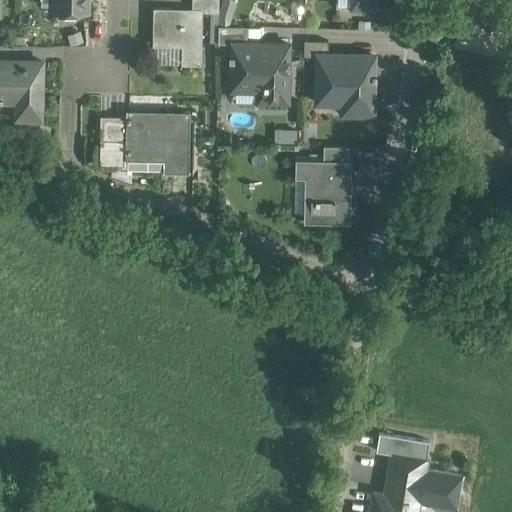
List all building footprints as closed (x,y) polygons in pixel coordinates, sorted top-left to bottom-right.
[(86,0),(54,0),(55,4),(54,10),(86,10),(86,0)] [(218,0),(192,0),(192,9),(201,10),(201,11),(218,11),(218,0)] [(192,9),(153,9),(152,44),(182,45),(182,63),(200,63),(201,11),(201,10),(192,9)] [(244,25),(218,25),(217,43),(231,44),(231,41),(243,42),(244,25)] [(328,39),(304,39),(303,55),(317,55),(317,53),(327,53),(328,39)] [(231,65),(287,65),(288,42),(243,42),(231,41),(231,44),(231,65)] [(327,53),(317,53),(317,55),(316,102),(318,102),(318,93),(349,94),(349,110),(373,110),(374,54),(327,53)] [(0,58),(0,104),(2,104),(2,99),(18,100),(17,116),(40,116),(42,60),(0,58)] [(287,65),(231,65),(230,89),(232,89),(232,83),(263,83),(263,99),(287,99),(287,65)] [(187,112),(128,111),(128,115),(127,139),(127,166),(165,167),(186,168),(187,112)] [(128,115),(100,114),(100,138),(127,139),(128,115)] [(348,144),(323,143),(323,157),(348,157),(348,144)] [(323,157),(295,156),(295,175),(310,175),(309,217),(350,218),(351,158),(348,157),(323,157)] [(398,464),(393,495),(374,491),(370,511),(416,511),(418,499),(456,505),(461,475),(398,464)]
